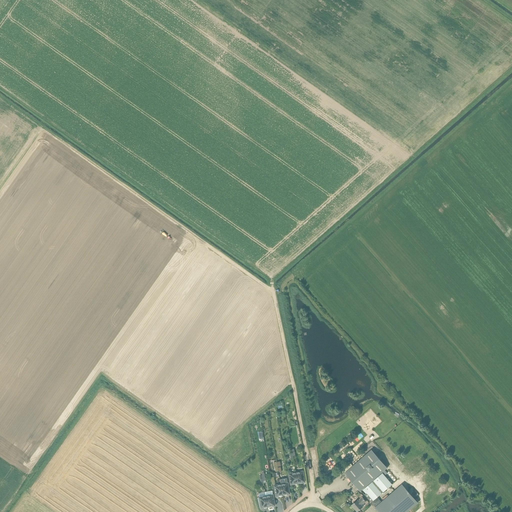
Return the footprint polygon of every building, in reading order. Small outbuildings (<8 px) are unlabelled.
[(372,450),(349,470),(345,473),(361,491),(372,481),(374,479),(388,468),(372,450)] [(419,464),(425,460),(420,452),(414,457),(419,464)] [(305,482),(303,471),(296,473),(297,483),(299,484),(302,483),(305,482)] [(296,484),(297,483),(296,473),(288,474),(290,485),(293,484),(294,485),(296,484)] [(373,482),(364,489),(367,493),(365,494),(374,505),(374,506),(375,506),(376,508),(384,501),(379,496),(392,485),(382,474),(375,480),(374,479),(372,481),(373,482)] [(288,483),(281,484),(283,495),(284,496),(287,495),(290,494),(288,483)] [(282,494),(281,484),(274,486),(276,497),(278,496),(279,497),(281,496),(283,495),(282,494)] [(376,508),(378,511),(406,511),(417,503),(402,485),(384,501),(376,508)] [(273,495),(266,496),(268,506),(269,507),(272,507),(272,506),(275,506),(273,495)] [(268,506),(266,496),(259,497),(261,508),(263,508),(264,508),(266,508),(268,506)] [(366,502),(366,501),(362,497),(358,501),(358,500),(352,505),(357,511),(363,507),(362,505),(366,502)] [(416,507),(418,510),(426,503),(424,500),(416,507)]
